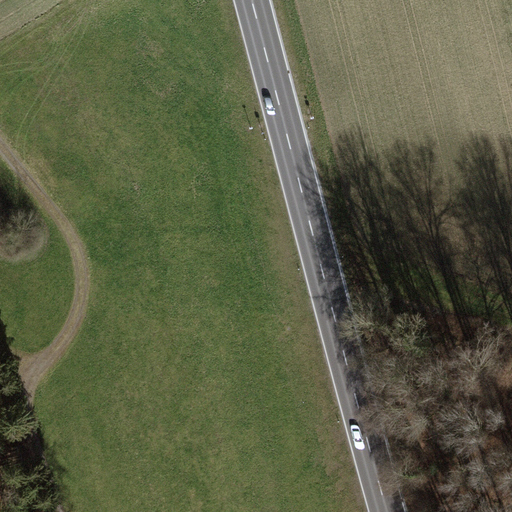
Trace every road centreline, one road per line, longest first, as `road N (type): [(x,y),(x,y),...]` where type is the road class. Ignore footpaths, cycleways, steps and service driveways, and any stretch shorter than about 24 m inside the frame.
road 1 (secondary): [(252,0),(389,511)]
road 2 (track): [(62,511),(26,394),(73,323),(85,277),(67,226),(0,141)]
